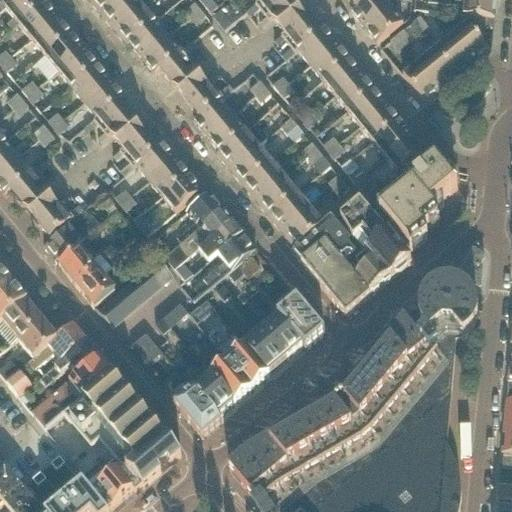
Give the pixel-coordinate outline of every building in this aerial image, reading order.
[(0,0),(0,19),(7,13),(9,11),(3,3),(6,0),(0,0)] [(20,29),(49,5),(44,0),(22,0),(9,11),(7,13),(20,29)] [(102,18),(123,0),(92,0),(89,3),(102,18)] [(115,34),(143,10),(134,0),(123,0),(102,18),(115,34)] [(212,17),(219,12),(209,0),(203,0),(201,3),(212,17)] [(253,0),(238,13),(244,20),(247,17),(248,17),(268,0),(253,0)] [(300,13),(294,6),(289,0),(268,0),(248,17),(251,21),(261,14),(268,22),(261,27),(264,31),(274,23),(284,15),(296,29),(306,21),(300,13)] [(347,0),(357,11),(357,12),(371,0),(347,0)] [(391,11),(382,0),(371,0),(357,12),(357,11),(352,16),(365,32),(391,11)] [(498,3),(464,0),(432,0),(432,7),(465,10),(465,19),(476,20),(489,22),(496,22),(498,3)] [(33,44),(62,20),(49,5),(20,29),(33,44)] [(192,22),(201,14),(196,8),(186,16),(192,22)] [(128,50),(156,26),(143,10),(115,34),(128,50)] [(378,48),(404,27),(391,11),(365,32),(378,48)] [(226,35),(236,27),(225,13),(215,21),(226,35)] [(197,29),(207,21),(201,14),(192,22),(197,29)] [(306,21),(296,29),(284,15),(274,23),(278,29),(285,38),(276,45),(279,49),(286,44),(292,52),(283,60),(287,65),(299,55),(299,54),(320,37),(319,36),(306,21)] [(46,60),(75,36),(62,20),(33,44),(46,60)] [(488,31),(489,22),(476,20),(475,30),(488,31)] [(414,26),(422,37),(429,31),(421,21),(414,26)] [(143,63),(169,41),(156,26),(128,50),(131,48),(143,63)] [(476,70),(492,57),(469,28),(452,41),(476,70)] [(337,48),(325,33),(324,32),(319,36),(320,37),(299,54),(299,55),(311,69),(337,48)] [(407,49),(413,44),(405,34),(398,39),(407,49)] [(59,76),(88,52),(75,36),(46,60),(59,76)] [(400,55),(407,49),(398,39),(391,45),(400,55)] [(182,57),(182,56),(169,41),(143,63),(157,79),(162,74),(182,57)] [(460,83),(476,70),(452,41),(436,54),(460,83)] [(195,67),(188,58),(198,51),(194,46),(182,56),(182,57),(162,74),(175,90),(185,82),(197,96),(208,88),(201,80),(196,73),(205,65),(202,61),(195,67)] [(349,63),(343,55),(337,48),(311,69),(324,85),(352,61),(349,63)] [(72,91),(101,68),(88,52),(59,76),(72,91)] [(444,96),(460,83),(436,54),(421,67),(444,96)] [(0,66),(3,70),(13,62),(7,55),(0,60),(0,66)] [(336,100),(365,76),(352,61),(324,85),(336,100)] [(13,62),(3,70),(8,77),(18,68),(13,62)] [(428,109),(444,96),(421,67),(404,80),(428,109)] [(99,71),(102,68),(101,68),(72,91),(85,107),(111,86),(99,71)] [(348,115),(377,92),(365,76),(336,100),(348,115)] [(220,97),(214,89),(220,84),(217,80),(208,88),(197,96),(185,82),(175,90),(180,97),(186,104),(200,121),(221,104),(222,104),(234,94),(230,90),(220,97)] [(279,95),(289,87),(284,81),(274,89),(279,95)] [(257,100),(267,92),(262,85),(252,94),(257,100)] [(29,101),(39,93),(33,86),(23,95),(29,101)] [(125,102),(117,93),(111,86),(85,107),(98,122),(98,123),(119,105),(120,106),(125,102)] [(289,87),(279,95),(285,103),(295,94),(289,87)] [(267,92),(257,100),(263,107),(273,98),(267,92)] [(390,107),(378,92),(377,92),(348,115),(361,130),(390,107)] [(39,93),(29,101),(34,108),(44,100),(39,93)] [(14,113),(24,105),(19,98),(9,107),(14,113)] [(234,119),(222,104),(221,104),(200,121),(195,125),(208,141),(234,119)] [(24,105),(14,113),(20,120),(30,112),(24,105)] [(134,123),(120,106),(119,105),(98,123),(98,122),(86,132),(90,137),(99,129),(106,138),(99,143),(103,147),(112,139),(122,130),(135,145),(145,136),(138,128),(134,123)] [(373,146),(402,122),(390,107),(361,130),(373,146)] [(304,126),(315,117),(309,111),(299,119),(304,126)] [(283,131),(293,123),(287,116),(277,125),(283,131)] [(315,117),(304,126),(310,133),(320,124),(315,117)] [(70,131),(65,124),(59,118),(49,126),(60,139),(70,131)] [(218,159),(247,135),(234,119),(208,141),(220,156),(218,158),(218,159)] [(386,161),(415,137),(402,122),(373,146),(386,161)] [(293,123),(283,131),(288,138),(298,130),(293,123)] [(46,151),(56,143),(45,130),(35,138),(46,151)] [(135,145),(122,130),(112,139),(117,146),(124,154),(115,162),(118,166),(124,160),(131,168),(122,176),(126,181),(138,171),(138,170),(158,153),(158,152),(145,136),(135,145)] [(231,174),(260,150),(247,135),(218,159),(231,174)] [(399,177),(428,153),(415,137),(386,161),(399,177)] [(330,156),(340,148),(335,142),(325,150),(330,156)] [(0,178),(20,162),(7,146),(0,151),(0,178)] [(176,164),(171,158),(163,148),(158,152),(158,153),(138,170),(138,171),(151,186),(176,164)] [(309,162),(319,154),(313,148),(303,156),(309,162)] [(340,148),(330,156),(336,163),(346,155),(340,148)] [(244,190),(273,166),(260,150),(231,174),(244,190)] [(379,215),(439,167),(428,153),(399,177),(396,179),(400,184),(394,189),(400,197),(388,207),(378,196),(369,203),(379,215)] [(319,154),(309,162),(314,169),(324,161),(319,154)] [(33,177),(32,177),(20,162),(0,178),(0,190),(7,199),(12,195),(33,177)] [(189,179),(182,171),(176,164),(151,186),(164,201),(192,178),(192,177),(189,179)] [(257,205),(286,181),(273,166),(244,190),(257,205)] [(46,188),(39,179),(49,171),(45,167),(44,167),(32,177),(33,177),(12,195),(25,211),(36,202),(48,217),(58,208),(52,200),(46,194),(56,186),(53,182),(46,188)] [(442,205),(459,191),(439,167),(379,215),(411,254),(429,240),(424,235),(440,222),(437,219),(445,212),(445,208),(442,205)] [(355,186),(365,178),(360,172),(350,180),(355,186)] [(177,218),(206,194),(192,178),(164,201),(177,218)] [(365,178),(355,186),(361,194),(371,185),(365,178)] [(334,193),(344,185),(339,179),(329,188),(334,193)] [(270,221),(299,197),(286,181),(257,205),(270,221)] [(344,185),(334,193),(341,201),(350,192),(344,185)] [(122,209),(132,201),(127,195),(117,203),(122,209)] [(283,236),(311,213),(299,197),(270,221),(283,236)] [(186,246),(223,215),(210,199),(188,217),(196,227),(181,240),(186,246)] [(71,218),(64,210),(71,204),(68,201),(58,208),(48,217),(36,202),(25,211),(31,218),(51,242),(84,215),(81,210),(71,218)] [(132,201),(122,209),(128,216),(138,208),(132,201)] [(361,205),(341,221),(352,240),(365,256),(374,267),(377,265),(392,283),(412,266),(361,205)] [(296,252),(318,234),(325,229),(311,213),(283,236),(296,252)] [(200,255),(234,227),(223,215),(186,246),(176,255),(171,259),(172,259),(166,264),(176,275),(184,268),(200,255)] [(57,266),(96,234),(90,226),(76,238),(71,231),(46,252),(57,266)] [(219,259),(243,239),(234,227),(200,255),(210,267),(219,259)] [(342,233),(338,239),(331,231),(322,239),(318,234),(296,252),(293,255),(347,320),(372,300),(356,281),(346,269),(360,256),(342,233)] [(201,300),(222,283),(256,254),(243,239),(219,259),(226,267),(195,293),(201,300)] [(166,251),(158,242),(152,248),(166,264),(172,259),(171,259),(176,255),(170,248),(166,251)] [(99,273),(118,257),(112,250),(93,266),(81,252),(60,269),(77,289),(99,273)] [(484,262),(486,260),(475,253),(460,277),(482,290),(485,262),(484,262)] [(356,281),(372,300),(392,283),(377,265),(374,267),(365,256),(357,263),(362,276),(356,281)] [(95,311),(116,294),(104,279),(123,263),(118,257),(99,273),(77,289),(95,311)] [(115,333),(175,280),(159,263),(99,316),(115,333)] [(245,279),(255,271),(248,263),(238,271),(245,279)] [(186,287),(194,280),(184,268),(176,275),(186,287)] [(236,287),(245,279),(238,271),(229,279),(232,283),(234,285),(236,287)] [(0,298),(13,288),(0,272),(0,298)] [(249,456),(229,473),(262,511),(461,511),(462,505),(462,501),(462,493),(461,486),(460,479),(459,474),(455,464),(453,459),(450,454),(448,450),(456,358),(454,358),(456,346),(461,344),(463,343),(465,342),(469,339),(471,337),(474,334),(477,330),(478,325),(480,319),(480,313),(478,307),(476,303),(474,298),(470,295),(467,292),(464,290),(459,288),(453,287),(448,287),(442,288),(436,290),(431,294),(428,297),(425,300),(423,304),(421,310),(421,313),(420,316),(421,320),(421,322),(422,325),(423,329),(424,330),(425,332),(426,334),(418,341),(405,324),(358,380),(355,379),(353,379),(350,379),(347,380),(344,382),(341,385),(339,389),(338,393),(339,399),(341,402),(341,401),(342,402),(335,408),(334,408),(333,407),(249,456)] [(0,329),(28,306),(16,291),(13,288),(0,298),(0,329)] [(225,306),(233,300),(226,291),(218,297),(222,303),(223,303),(225,306)] [(208,321),(216,314),(214,312),(213,311),(208,305),(201,312),(208,321)] [(308,353),(326,338),(308,317),(300,307),(298,305),(297,305),(280,320),(308,353)] [(19,344),(43,324),(28,306),(4,326),(19,344)] [(182,325),(186,321),(189,319),(189,318),(185,313),(182,309),(174,315),(182,325)] [(308,353),(280,320),(263,334),(273,346),(280,355),(288,364),(288,363),(304,350),(307,354),(308,353)] [(165,339),(168,336),(170,334),(172,333),(164,323),(157,330),(165,339)] [(36,363),(59,343),(43,324),(19,344),(35,363),(36,363)] [(62,367),(87,346),(74,330),(59,343),(36,363),(38,366),(42,364),(45,367),(56,358),(62,367)] [(271,379),(288,364),(280,355),(273,346),(263,334),(245,349),(254,359),(264,371),(271,378),(271,379)] [(155,358),(142,343),(132,351),(145,366),(155,358)] [(78,379),(100,361),(87,346),(62,367),(47,379),(53,387),(72,372),(78,379)] [(253,393),(271,378),(264,371),(254,359),(245,349),(236,357),(233,360),(228,364),(253,393)] [(81,403),(111,378),(113,377),(100,361),(78,379),(34,416),(48,433),(65,419),(57,409),(74,395),(81,403)] [(236,408),(253,393),(228,364),(211,378),(221,390),(226,396),(236,408)] [(0,377),(7,386),(20,375),(12,366),(0,375),(0,377)] [(34,392),(20,376),(20,375),(7,386),(20,402),(34,392)] [(222,426),(223,425),(220,422),(235,409),(235,408),(236,408),(226,396),(221,390),(211,378),(199,388),(195,391),(194,393),(222,426)] [(119,385),(118,386),(113,380),(65,419),(93,451),(100,444),(116,463),(126,474),(164,442),(158,434),(159,433),(145,417),(144,418),(132,402),(133,401),(119,385)] [(203,441),(222,426),(194,393),(176,407),(176,408),(175,408),(189,424),(191,427),(203,440),(203,441)] [(511,403),(508,404),(505,437),(508,439),(507,451),(503,452),(503,457),(511,458),(511,403)] [(122,478),(121,479),(135,495),(134,495),(137,499),(183,460),(169,444),(166,441),(164,442),(126,474),(122,478)] [(511,458),(503,457),(502,472),(511,472),(511,458)] [(116,463),(110,469),(116,476),(118,474),(122,478),(126,474),(116,463)] [(91,497),(91,498),(102,511),(114,511),(134,495),(135,495),(121,479),(122,478),(118,474),(116,476),(91,497)] [(511,476),(502,476),(500,494),(511,494),(511,476)] [(42,477),(34,483),(39,490),(47,483),(42,477)] [(84,488),(65,504),(71,511),(102,511),(91,498),(91,497),(84,488)] [(511,511),(511,494),(500,494),(498,511),(511,511)]
